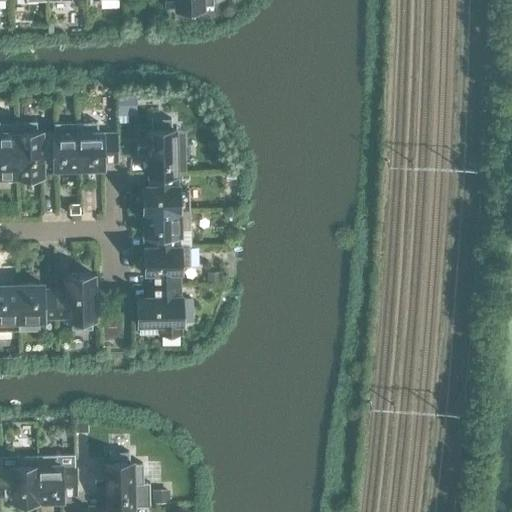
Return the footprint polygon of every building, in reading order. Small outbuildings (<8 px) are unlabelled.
[(126,94),(118,95),(119,111),(126,111),(126,94)] [(149,173),(177,172),(175,128),(172,128),(172,118),(151,118),(152,128),(148,128),(148,130),(138,131),(139,151),(149,151),(149,173)] [(43,160),(54,159),(55,159),(54,132),(42,132),(42,130),(37,130),(37,120),(17,121),(18,175),(43,174),(43,160)] [(97,121),(78,122),(79,167),(104,166),(104,160),(116,160),(116,133),(115,133),(115,120),(102,121),(103,131),(98,131),(97,121)] [(0,175),(18,175),(17,121),(0,121),(0,175)] [(54,122),(54,132),(55,159),(54,159),(54,168),(79,167),(78,122),(54,122)] [(143,185),(144,210),(190,209),(189,189),(179,189),(179,184),(177,184),(177,172),(149,173),(150,185),(143,185)] [(70,213),(80,213),(80,202),(70,203),(70,213)] [(179,246),(179,245),(179,234),(181,234),(181,229),(191,228),(190,209),(144,210),(145,235),(151,234),(151,246),(151,247),(179,246)] [(190,245),(179,245),(179,246),(151,247),(151,246),(145,246),(146,272),(152,271),(152,284),(179,283),(179,271),(181,271),(181,266),(191,265),(190,245)] [(55,289),(56,316),(68,316),(68,318),(72,318),(72,328),(92,327),(92,317),(95,317),(94,273),(67,274),(67,289),(55,289)] [(219,273),(206,273),(206,282),(219,282),(219,273)] [(43,283),(18,284),(19,319),(18,319),(18,329),(39,329),(39,319),(44,318),(44,316),(56,316),(55,289),(43,289),(43,283)] [(179,295),(179,283),(152,284),(152,296),(138,296),(138,323),(160,323),(161,333),(181,332),(180,322),(182,322),(182,295),(179,295)] [(19,319),(18,284),(0,284),(0,319),(18,319),(19,319)] [(88,431),(88,423),(75,423),(76,431),(88,431)] [(106,483),(107,506),(134,505),(134,483),(144,482),(143,462),(133,462),(133,460),(129,460),(129,450),(109,451),(109,461),(106,461),(106,463),(96,463),(96,483),(106,483)] [(37,454),(38,499),(63,499),(63,493),(76,492),(75,465),(62,465),(62,463),(57,463),(57,453),(37,454)] [(0,467),(1,494),(13,494),(13,500),(38,499),(37,454),(17,454),(17,464),(12,464),(12,467),(0,467)] [(168,491),(152,491),(152,501),(169,501),(168,491)]
